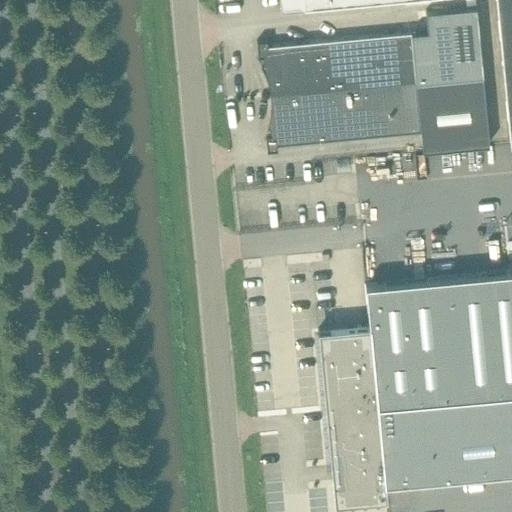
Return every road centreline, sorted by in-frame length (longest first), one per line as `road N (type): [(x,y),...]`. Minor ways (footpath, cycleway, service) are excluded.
road 1 (tertiary): [(78,511),(29,0)]
road 2 (unclassified): [(231,511),(183,0)]
road 3 (tertiary): [(0,5),(47,511)]
road 4 (unknown): [(208,259),(511,226)]
